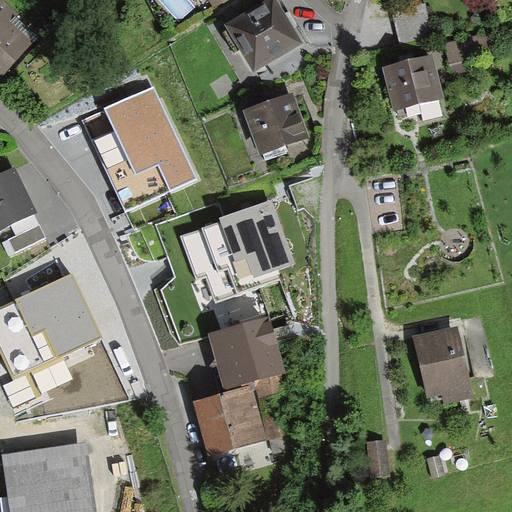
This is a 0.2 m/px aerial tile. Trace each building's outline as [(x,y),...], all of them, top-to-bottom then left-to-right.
[(20,15),(3,0),(0,0),(0,82),(38,41),(15,20),(20,15)] [(304,47),(274,0),(273,0),(224,30),(253,78),(304,47)] [(433,43),(423,5),(393,13),(402,50),(433,43)] [(488,34),(445,45),(453,79),(473,74),(470,63),(494,57),(488,34)] [(382,71),(394,115),(444,103),(433,58),(382,71)] [(197,181),(154,89),(84,122),(127,213),(197,181)] [(310,141),(293,96),(243,115),(260,160),(310,141)] [(16,169),(0,176),(0,234),(12,229),(35,217),(38,215),(16,169)] [(305,235),(291,193),(254,206),(256,214),(227,224),(247,280),(298,263),(290,240),(305,235)] [(35,217),(12,229),(16,237),(3,244),(9,258),(46,239),(35,217)] [(0,308),(0,355),(13,382),(105,338),(74,273),(0,308)] [(223,396),(253,387),(269,443),(300,434),(284,377),(290,375),(283,351),(300,346),(292,318),(270,325),(269,320),(207,338),(223,396)] [(414,339),(429,400),(443,397),(445,407),(476,400),(458,328),(414,339)] [(73,365),(77,379),(100,371),(95,357),(73,365)] [(268,444),(252,389),(194,405),(210,460),(268,444)] [(390,478),(387,442),(368,444),(370,480),(390,478)] [(96,511),(86,448),(3,458),(11,511),(96,511)] [(441,456),(427,460),(433,481),(447,477),(441,456)]
